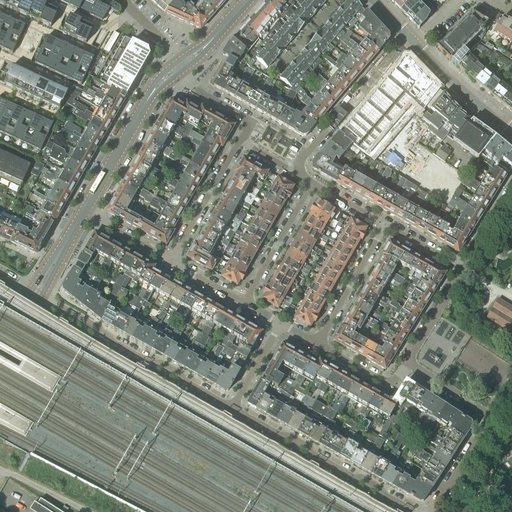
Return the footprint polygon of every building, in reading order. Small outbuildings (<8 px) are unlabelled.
[(0,0),(0,83),(58,110),(59,111),(65,99),(67,99),(70,92),(68,92),(73,82),(81,86),(94,58),(98,50),(97,50),(94,48),(91,46),(100,31),(94,28),(56,11),(49,7),(33,0),(0,0)] [(69,6),(77,10),(81,0),(57,0),(57,1),(59,2),(59,1),(69,6)] [(81,0),(77,10),(79,11),(79,10),(90,16),(102,22),(110,10),(96,3),(94,8),(83,2),(83,0),(81,0)] [(161,0),(156,6),(165,13),(174,3),(170,0),(161,0)] [(165,13),(176,19),(185,8),(180,4),(181,2),(183,3),(185,0),(176,0),(174,3),(165,13)] [(203,0),(204,1),(202,4),(213,15),(222,6),(215,0),(203,0)] [(276,0),(269,0),(265,5),(277,15),(281,18),(283,15),(285,13),(288,9),(276,0)] [(276,0),(288,9),(289,8),(291,5),(292,3),(294,1),(294,0),(276,0)] [(299,0),(294,0),(294,1),(301,7),(298,10),(310,21),(315,14),(299,0)] [(299,0),(315,14),(321,7),(313,0),(307,0),(307,1),(305,0),(299,0)] [(360,18),(365,12),(361,8),(354,0),(348,0),(345,4),(356,14),(358,16),(360,18)] [(400,0),(395,5),(400,10),(410,0),(400,0)] [(410,0),(400,10),(406,16),(422,0),(410,0)] [(422,0),(406,16),(411,22),(429,5),(426,3),(423,0),(422,0)] [(108,9),(114,12),(118,15),(120,13),(120,8),(112,3),(108,9)] [(188,5),(187,7),(206,24),(213,15),(202,4),(196,11),(188,5)] [(353,17),(356,14),(345,4),(339,11),(354,24),(360,18),(358,16),(355,19),(353,17)] [(274,27),(275,27),(277,23),(278,22),(274,18),(277,15),(265,5),(258,13),(274,27)] [(429,5),(411,22),(418,29),(426,22),(429,15),(434,11),(429,5)] [(187,7),(185,8),(176,19),(200,30),(206,24),(187,7)] [(290,9),(289,8),(288,9),(285,13),(287,14),(292,18),(303,28),(310,21),(298,10),(295,14),(290,10),(290,9)] [(339,11),(333,18),(344,28),(347,24),(350,27),(347,30),(348,31),(354,24),(339,11)] [(365,12),(360,18),(354,24),(348,31),(349,32),(353,27),(366,38),(377,26),(366,13),(365,12)] [(251,21),(263,32),(267,27),(272,31),(274,27),(258,13),(251,21)] [(285,13),(283,15),(289,20),(286,24),(297,35),(303,28),(292,18),(287,14),(285,13)] [(450,61),(462,50),(485,27),(488,30),(491,26),(474,15),(472,14),(466,20),(468,22),(463,27),(461,25),(455,31),(456,33),(451,39),(449,37),(443,43),(445,44),(439,50),(437,48),(450,61)] [(494,32),(501,37),(511,22),(503,17),(494,32)] [(327,25),(342,39),(342,38),(345,35),(341,32),(344,28),(333,18),(327,25)] [(251,21),(244,29),(257,40),(260,36),(264,39),(260,43),(262,44),(265,39),(268,36),(263,32),(251,21)] [(501,37),(510,43),(511,39),(511,22),(501,37)] [(277,23),(275,27),(291,41),(297,35),(286,24),(283,28),(277,23)] [(321,31),(332,41),(335,38),(340,42),(340,41),(342,39),(327,25),(321,31)] [(367,43),(377,53),(388,41),(388,37),(377,26),(366,38),(369,41),(367,43)] [(275,27),(274,27),(272,31),(269,34),(285,48),(291,41),(275,27)] [(244,29),(230,45),(243,56),(257,40),(244,29)] [(327,48),(331,52),(333,49),(329,45),(332,41),(321,31),(315,38),(327,48)] [(342,38),(348,43),(354,48),(370,62),(377,53),(367,43),(365,42),(359,48),(348,39),(352,34),(349,32),(348,31),(345,35),(342,38)] [(111,51),(118,34),(113,32),(106,49),(111,51)] [(98,50),(107,34),(97,50),(98,50)] [(269,34),(268,36),(265,39),(267,41),(266,42),(280,55),(285,48),(269,34)] [(315,38),(310,45),(314,48),(321,55),(322,54),(324,56),(327,53),(328,53),(330,51),(330,52),(331,52),(327,48),(315,38)] [(342,39),(340,41),(351,51),(346,56),(350,59),(363,70),(370,62),(354,48),(348,43),(342,38),(342,39)] [(106,87),(111,89),(126,98),(126,97),(130,91),(150,56),(148,49),(146,48),(124,39),(119,48),(99,83),(106,87)] [(265,39),(262,44),(261,44),(265,48),(262,52),(273,62),(280,55),(266,42),(267,41),(265,39)] [(223,56),(229,60),(240,66),(244,68),(246,65),(249,61),(243,56),(230,45),(228,47),(223,56)] [(306,48),(303,52),(318,65),(321,62),(318,59),(321,55),(314,48),(310,45),(306,48)] [(480,47),(478,51),(484,55),(486,51),(480,47)] [(273,62),(262,52),(258,48),(257,50),(253,56),(256,59),(267,69),(273,62)] [(455,65),(457,68),(469,56),(468,55),(468,56),(462,50),(450,61),(455,65)] [(303,52),(297,60),(308,69),(309,69),(312,65),(313,65),(313,71),(318,65),(303,52)] [(352,119),(338,135),(352,146),(357,150),(359,151),(360,152),(366,156),(371,159),(383,146),(416,107),(422,112),(439,90),(427,78),(417,68),(406,56),(386,80),(352,119)] [(457,68),(465,75),(476,63),(469,56),(457,68)] [(339,72),(334,78),(347,89),(355,80),(331,61),(326,57),(324,60),(339,72)] [(333,57),(331,61),(355,80),(363,70),(350,59),(344,66),(333,57)] [(510,63),(502,58),(499,62),(507,67),(510,63)] [(249,61),(246,65),(250,68),(254,63),(251,59),(250,59),(249,61)] [(214,87),(224,93),(233,78),(229,76),(234,69),(237,71),(240,66),(229,60),(214,87)] [(297,60),(291,66),(304,77),(303,79),(305,81),(310,75),(306,72),(307,70),(309,69),(308,69),(297,60)] [(465,75),(474,83),(485,70),(476,63),(465,75)] [(305,81),(303,79),(304,77),(291,66),(285,72),(300,86),(305,81)] [(234,99),(245,105),(254,90),(246,86),(255,71),(252,69),(251,72),(234,99)] [(224,93),(234,99),(251,72),(247,70),(240,82),(233,78),(224,93)] [(474,83),(482,90),(493,77),(485,70),(474,83)] [(300,86),(285,72),(279,79),(291,89),(289,90),(295,92),(300,86)] [(496,73),(493,77),(482,90),(491,97),(501,84),(497,80),(500,77),(496,73)] [(319,81),(321,83),(339,98),(347,89),(334,78),(328,85),(321,79),(319,81)] [(245,105),(255,110),(270,85),(272,81),(268,79),(261,91),(262,91),(261,94),(255,91),(254,90),(245,105)] [(339,98),(321,83),(313,92),(318,96),(331,108),(339,98)] [(491,97),(500,104),(510,91),(501,84),(491,97)] [(255,110),(266,116),(274,102),(267,98),(273,87),(270,85),(255,110)] [(104,103),(100,110),(114,118),(120,108),(91,91),(84,88),(82,92),(82,94),(94,100),(94,97),(104,103)] [(93,88),(91,91),(120,108),(126,98),(111,89),(107,97),(93,88)] [(74,89),(71,94),(76,97),(78,98),(81,92),(74,89)] [(440,91),(439,90),(422,112),(423,112),(423,113),(426,115),(422,120),(420,118),(418,121),(429,128),(429,127),(431,128),(451,103),(443,95),(443,94),(440,91)] [(274,102),(266,116),(277,123),(293,93),(289,91),(290,91),(284,101),(277,97),(274,102)] [(500,104),(508,111),(511,105),(511,92),(510,91),(500,104)] [(277,123),(287,128),(295,114),(288,110),(296,95),(294,93),(293,93),(277,123)] [(76,97),(71,94),(67,104),(70,106),(72,101),(73,102),(76,97)] [(301,98),(302,99),(323,117),(331,108),(318,96),(312,103),(303,95),(301,98)] [(308,108),(302,114),(315,126),(323,117),(302,99),(300,102),(308,108)] [(74,108),(73,110),(75,111),(108,128),(114,118),(100,110),(96,117),(86,112),(88,110),(73,102),(72,101),(70,106),(74,108)] [(189,119),(186,122),(190,124),(198,110),(186,104),(184,107),(173,101),(170,102),(165,110),(180,119),(182,115),(189,119)] [(0,116),(0,133),(3,135),(15,108),(6,103),(0,116)] [(451,103),(431,128),(437,132),(445,137),(450,130),(447,128),(459,112),(451,103)] [(3,135),(12,139),(24,112),(15,108),(3,135)] [(200,111),(198,110),(190,124),(193,126),(193,127),(196,129),(197,126),(199,122),(206,110),(202,108),(200,111)] [(165,110),(158,122),(182,135),(184,131),(180,129),(176,126),(180,119),(165,110)] [(234,126),(206,110),(199,122),(203,124),(209,128),(211,124),(213,125),(229,134),(234,126)] [(295,114),(287,128),(302,137),(306,137),(315,126),(302,114),(297,110),(295,114)] [(86,123),(87,121),(92,124),(88,131),(102,139),(108,128),(75,111),(72,116),(86,123)] [(12,139),(21,143),(34,116),(24,112),(12,139)] [(447,128),(450,130),(457,135),(453,141),(478,160),(483,152),(484,153),(496,138),(472,121),(466,126),(465,125),(469,119),(461,113),(459,112),(447,128)] [(21,143),(30,148),(43,120),(34,116),(21,143)] [(43,120),(30,148),(40,152),(53,125),(43,120)] [(426,131),(427,130),(427,131),(428,128),(418,121),(404,140),(415,147),(426,131)] [(158,122),(152,133),(167,141),(172,133),(182,139),(177,146),(181,149),(185,141),(187,138),(182,135),(158,122)] [(190,124),(186,122),(183,128),(181,127),(180,129),(184,131),(182,135),(187,138),(190,133),(190,132),(193,127),(193,126),(190,124)] [(67,123),(63,130),(72,135),(97,149),(102,139),(88,131),(84,138),(79,135),(80,134),(81,133),(81,132),(81,131),(80,131),(80,130),(79,130),(67,123)] [(213,125),(207,135),(223,145),(229,134),(213,125)] [(76,144),(77,142),(80,144),(76,151),(91,159),(97,149),(72,135),(63,130),(62,130),(58,137),(72,145),(76,144)] [(190,133),(187,138),(216,154),(220,147),(222,148),(223,145),(207,135),(203,142),(195,138),(196,136),(190,132),(190,133)] [(152,133),(147,142),(175,159),(177,155),(181,149),(177,146),(175,151),(169,148),(168,150),(164,147),(167,141),(152,133)] [(354,153),(356,150),(338,136),(330,145),(344,156),(349,149),(354,153)] [(199,149),(195,156),(210,165),(216,154),(187,138),(185,141),(199,149)] [(496,138),(484,153),(488,157),(484,162),(487,165),(504,145),(496,138)] [(147,142),(141,153),(156,161),(160,154),(174,162),(175,159),(147,142)] [(51,152),(85,170),(91,159),(76,151),(76,152),(71,149),(67,156),(66,155),(66,154),(65,151),(54,145),(51,152)] [(330,145),(320,157),(331,167),(333,164),(335,159),(338,162),(344,156),(330,145)] [(504,145),(487,165),(490,168),(495,163),(498,165),(502,160),(504,162),(511,152),(504,145)] [(436,156),(444,162),(451,153),(442,147),(436,156)] [(502,160),(498,165),(502,169),(509,174),(511,169),(511,151),(511,152),(504,162),(502,160)] [(0,153),(0,179),(0,180),(10,157),(0,152),(0,153)] [(48,157),(62,165),(64,163),(65,164),(64,166),(67,167),(64,172),(79,180),(85,170),(51,152),(48,157)] [(141,153),(135,163),(163,180),(165,176),(152,168),(156,161),(141,153)] [(177,155),(175,159),(204,175),(210,165),(195,156),(191,163),(177,155)] [(0,180),(10,184),(20,161),(10,157),(0,180)] [(313,171),(336,184),(344,170),(333,164),(331,167),(320,157),(312,166),(313,171)] [(204,175),(175,159),(174,162),(187,169),(183,177),(198,185),(204,175)] [(243,159),(239,167),(259,178),(259,179),(263,181),(268,173),(243,159)] [(20,161),(10,184),(20,189),(30,166),(20,161)] [(28,173),(33,175),(38,164),(34,161),(28,173)] [(470,161),(460,174),(465,177),(474,164),(470,161)] [(135,163),(129,174),(144,182),(148,175),(162,183),(163,180),(135,163)] [(38,164),(33,175),(37,178),(38,176),(40,173),(43,166),(38,164)] [(336,184),(347,190),(360,166),(361,165),(357,164),(352,174),(344,169),(344,170),(336,184)] [(347,190),(358,196),(366,182),(358,177),(364,168),(364,167),(361,166),(361,165),(360,166),(347,190)] [(472,171),(485,179),(499,188),(506,176),(496,167),(489,176),(484,172),(485,170),(476,165),(472,171)] [(237,174),(235,178),(249,186),(253,179),(258,182),(259,179),(259,178),(239,167),(235,173),(237,174)] [(368,202),(378,208),(386,193),(379,189),(384,181),(385,182),(387,179),(389,179),(391,175),(390,174),(391,172),(387,168),(384,173),(384,174),(381,179),(368,202)] [(48,173),(46,176),(73,191),(79,180),(64,172),(60,180),(48,173)] [(129,174),(123,184),(146,197),(147,197),(148,194),(140,189),(144,182),(129,174)] [(56,186),(52,192),(67,201),(73,191),(46,176),(45,176),(43,179),(56,186)] [(165,176),(163,180),(192,196),(198,185),(183,177),(179,184),(165,176)] [(366,182),(358,196),(368,202),(381,179),(377,177),(375,181),(369,177),(366,182)] [(229,188),(253,202),(256,198),(257,195),(259,192),(256,190),(252,196),(250,195),(249,196),(245,194),(249,186),(235,178),(229,188)] [(285,194),(291,197),(292,194),(291,193),(294,187),(277,178),(275,183),(272,182),(271,185),(276,188),(275,189),(280,192),(281,190),(285,193),(285,194)] [(471,180),(469,183),(493,198),(499,188),(485,179),(480,186),(471,180)] [(192,196),(163,180),(162,183),(175,190),(171,197),(186,206),(192,196)] [(476,192),(472,200),(486,209),(493,198),(469,183),(464,180),(461,185),(470,191),(471,189),(476,192)] [(378,208),(388,214),(406,183),(403,181),(402,183),(400,181),(395,190),(393,189),(389,195),(386,193),(378,208)] [(388,214),(399,220),(407,205),(400,201),(405,192),(408,193),(410,190),(414,193),(416,189),(406,183),(388,214)] [(123,184),(117,195),(132,203),(136,196),(145,200),(146,197),(123,184)] [(268,195),(284,204),(287,199),(289,200),(291,197),(285,194),(285,193),(281,190),(280,192),(275,189),(276,188),(271,185),(269,189),(271,190),(268,195)] [(250,207),(253,202),(229,188),(223,198),(238,207),(241,200),(246,203),(245,204),(250,207)] [(33,196),(36,198),(61,212),(67,201),(52,192),(51,194),(47,191),(44,198),(35,193),(33,196)] [(409,226),(426,196),(426,195),(421,192),(417,199),(416,198),(411,207),(407,205),(399,220),(409,226)] [(0,193),(0,198),(7,202),(9,198),(0,193)] [(257,195),(256,198),(267,204),(266,206),(270,208),(271,207),(276,209),(276,210),(280,212),(284,204),(268,195),(266,194),(263,199),(257,195)] [(117,195),(111,205),(131,216),(133,213),(128,210),(132,203),(117,195)] [(409,226),(419,231),(428,217),(421,213),(426,204),(429,198),(426,196),(409,226)] [(153,199),(152,200),(180,216),(186,206),(171,197),(167,205),(154,197),(153,199)] [(451,200),(451,201),(480,219),(486,209),(472,200),(468,206),(453,197),(451,201),(451,200)] [(44,207),(40,214),(55,222),(61,212),(36,198),(34,201),(44,207)] [(233,214),(238,207),(223,198),(217,209),(241,223),(242,221),(247,213),(244,212),(242,215),(239,214),(238,217),(233,214)] [(261,207),(259,212),(275,221),(280,212),(276,210),(276,209),(271,207),(270,208),(266,206),(267,204),(256,198),(253,202),(259,205),(259,206),(261,207)] [(164,211),(160,218),(175,227),(180,216),(152,200),(150,204),(149,205),(148,206),(158,212),(160,209),(164,211)] [(313,206),(311,209),(317,213),(317,214),(322,216),(322,215),(327,217),(326,218),(331,221),(333,217),(331,216),(334,211),(318,201),(315,207),(313,206)] [(446,209),(449,211),(451,213),(453,210),(455,207),(459,210),(458,211),(463,213),(459,220),(460,220),(459,221),(473,230),(480,219),(451,201),(446,208),(446,209)] [(109,214),(136,229),(141,221),(135,218),(137,214),(133,212),(133,213),(131,216),(111,205),(108,210),(109,213),(109,214)] [(23,217),(29,221),(50,232),(55,222),(40,214),(38,213),(35,217),(34,217),(30,215),(33,210),(28,207),(23,217)] [(419,231),(430,237),(445,209),(443,208),(435,221),(428,217),(419,231)] [(239,227),(241,223),(217,209),(211,219),(226,228),(230,221),(236,225),(238,227),(239,227)] [(311,213),(308,218),(324,228),(327,223),(329,224),(331,221),(326,218),(327,217),(322,215),(322,216),(317,214),(317,213),(311,209),(310,212),(311,213)] [(430,237),(440,243),(449,229),(441,225),(449,211),(446,209),(445,209),(430,237)] [(254,215),(252,219),(257,221),(256,222),(261,225),(262,223),(267,226),(266,227),(270,229),(275,221),(259,212),(256,217),(254,215)] [(0,238),(2,239),(9,223),(11,218),(2,214),(0,216),(0,238)] [(18,227),(20,224),(21,221),(12,217),(11,218),(9,223),(2,239),(11,244),(18,227)] [(150,220),(149,221),(151,222),(149,226),(170,238),(174,232),(172,231),(175,227),(160,218),(156,225),(153,224),(154,222),(150,220)] [(308,218),(304,227),(308,229),(308,230),(312,232),(313,231),(317,233),(317,234),(322,237),(324,233),(322,232),(324,228),(308,218)] [(452,223),(449,229),(453,231),(453,232),(467,240),(473,230),(459,221),(460,220),(459,220),(456,218),(453,222),(457,224),(456,226),(452,223)] [(221,235),(226,228),(211,219),(205,230),(229,244),(231,241),(226,238),(221,235)] [(252,223),(249,228),(265,237),(270,229),(266,227),(267,226),(262,223),(261,225),(256,222),(257,221),(252,219),(250,222),(252,223)] [(345,224),(343,228),(349,231),(348,231),(352,234),(353,232),(358,234),(357,235),(363,239),(365,235),(364,234),(367,229),(350,220),(348,225),(345,224)] [(50,232),(29,221),(26,227),(33,230),(31,235),(27,234),(21,248),(36,256),(50,232)] [(141,221),(136,229),(166,246),(170,238),(149,226),(151,222),(149,221),(147,225),(141,221)] [(11,244),(21,248),(27,234),(28,232),(18,227),(11,244)] [(304,227),(299,235),(315,244),(318,239),(326,244),(328,240),(322,237),(317,234),(317,233),(313,231),(312,232),(308,230),(308,229),(304,227)] [(246,233),(244,231),(242,235),(248,238),(247,240),(251,242),(252,240),(257,243),(257,244),(260,246),(265,237),(249,228),(246,233)] [(344,232),(341,237),(357,246),(360,241),(362,242),(363,239),(357,235),(358,234),(353,232),(352,234),(348,231),(349,231),(343,228),(342,230),(344,232)] [(449,229),(440,243),(458,253),(467,240),(453,232),(453,231),(449,229)] [(229,245),(229,244),(205,230),(199,241),(214,249),(218,242),(227,247),(228,245),(229,245)] [(226,237),(226,238),(231,241),(235,233),(231,232),(230,231),(227,237),(226,237)] [(242,240),(240,244),(256,254),(260,246),(257,244),(257,243),(252,240),(251,242),(247,240),(248,238),(242,235),(236,231),(235,234),(234,235),(242,240)] [(94,235),(78,263),(90,270),(98,255),(106,240),(97,234),(94,235)] [(299,235),(294,243),(300,246),(304,249),(305,248),(309,250),(309,251),(313,253),(319,256),(321,253),(313,248),(315,244),(299,235)] [(336,240),(334,244),(340,247),(340,248),(344,250),(345,249),(349,251),(349,252),(352,254),(357,246),(341,237),(338,241),(336,240)] [(105,268),(117,246),(106,240),(98,255),(105,259),(101,266),(105,268)] [(218,252),(214,249),(199,241),(196,245),(195,244),(191,251),(212,262),(214,259),(218,252)] [(383,257),(381,261),(393,268),(395,263),(398,264),(405,251),(389,242),(381,256),(383,257)] [(294,243),(290,251),(306,260),(309,255),(311,256),(313,253),(309,251),(309,250),(305,248),(304,249),(300,246),(294,243)] [(235,248),(233,251),(238,254),(237,256),(242,258),(243,257),(248,259),(247,260),(251,262),(256,254),(240,244),(237,249),(235,248)] [(334,248),(332,253),(348,262),(352,254),(349,252),(349,251),(345,249),(344,250),(340,248),(340,247),(334,244),(332,247),(334,248)] [(119,267),(127,251),(117,246),(105,268),(101,276),(103,277),(112,263),(119,267)] [(233,256),(230,261),(246,270),(251,262),(247,260),(248,259),(243,257),(242,258),(237,256),(238,254),(233,251),(231,250),(230,249),(228,253),(233,256)] [(120,287),(138,257),(127,251),(119,267),(126,271),(122,278),(120,277),(117,282),(112,279),(110,281),(120,287)] [(217,265),(212,262),(191,251),(187,258),(213,273),(216,268),(217,265)] [(290,251),(285,259),(291,262),(290,263),(295,266),(296,264),(300,266),(300,268),(309,273),(311,269),(303,265),(306,260),(290,251)] [(417,258),(405,251),(398,264),(410,271),(417,258)] [(327,257),(325,260),(331,264),(335,267),(336,265),(340,267),(340,268),(343,270),(348,262),(332,253),(329,258),(327,257)] [(137,284),(138,282),(148,263),(138,257),(120,287),(120,288),(124,290),(126,286),(130,279),(133,281),(132,282),(137,284)] [(419,281),(429,264),(417,258),(410,271),(407,275),(411,277),(414,273),(417,275),(414,279),(419,281)] [(285,259),(280,267),(297,276),(299,272),(307,276),(309,273),(300,268),(300,266),(296,264),(295,266),(290,263),(291,262),(285,259)] [(325,265),(322,269),(339,278),(343,270),(340,268),(340,267),(336,265),(335,267),(331,264),(325,260),(323,263),(325,265)] [(226,264),(224,268),(229,271),(228,273),(233,275),(234,273),(238,276),(238,277),(243,279),(245,276),(244,275),(246,270),(230,261),(228,265),(226,264)] [(381,261),(374,272),(400,287),(401,285),(403,282),(404,281),(404,280),(393,274),(395,269),(393,268),(381,261)] [(64,292),(72,299),(80,287),(81,285),(77,283),(83,272),(87,274),(90,270),(78,263),(63,289),(64,292)] [(138,299),(141,300),(142,301),(157,273),(152,271),(154,267),(148,263),(138,282),(145,286),(138,299)] [(420,283),(434,292),(446,274),(429,264),(419,281),(420,282),(422,278),(426,280),(423,284),(421,282),(420,283)] [(280,267),(276,275),(281,279),(286,282),(286,280),(291,283),(290,284),(294,286),(296,282),(294,281),(297,276),(280,267)] [(229,271),(224,268),(222,271),(224,272),(221,277),(225,279),(225,280),(231,283),(237,286),(240,281),(242,282),(243,279),(238,277),(238,276),(234,273),(233,275),(228,273),(229,271)] [(317,273),(315,276),(322,280),(322,281),(326,283),(327,281),(331,284),(330,285),(334,287),(339,278),(322,269),(320,274),(317,273)] [(374,272),(368,282),(383,290),(388,283),(392,285),(391,287),(398,291),(400,287),(374,272)] [(142,301),(145,302),(152,290),(159,294),(167,279),(157,273),(142,301)] [(72,299),(82,307),(99,276),(96,274),(88,289),(81,285),(80,287),(72,299)] [(82,307),(91,314),(100,299),(102,296),(94,292),(97,288),(99,284),(103,278),(99,275),(99,276),(82,307)] [(276,275),(271,283),(287,293),(290,288),(292,289),(294,286),(290,284),(291,283),(286,280),(286,282),(281,279),(276,275)] [(316,281),(313,285),(329,295),(334,287),(330,285),(331,284),(327,281),(326,283),(322,281),(322,280),(315,276),(313,280),(316,281)] [(159,310),(161,312),(162,312),(163,309),(177,285),(167,279),(159,294),(166,298),(164,302),(159,310)] [(401,285),(428,302),(434,292),(420,283),(415,280),(411,286),(404,281),(403,282),(401,285)] [(111,303),(120,288),(120,287),(110,281),(110,282),(115,284),(107,298),(110,299),(107,303),(100,299),(91,314),(100,321),(109,307),(111,303)] [(368,282),(363,292),(388,307),(389,306),(390,304),(388,302),(388,301),(383,298),(382,299),(379,297),(383,290),(368,282)] [(0,299),(2,300),(2,301),(13,293),(14,292),(10,290),(6,287),(5,286),(4,286),(0,283),(0,299)] [(266,288),(265,291),(271,294),(270,295),(275,298),(276,296),(280,298),(279,299),(290,306),(293,301),(290,300),(285,297),(287,293),(271,283),(268,289),(266,288)] [(177,310),(180,306),(188,291),(177,285),(163,309),(167,311),(170,306),(177,310)] [(308,289),(306,293),(313,296),(312,297),(316,299),(317,298),(322,300),(321,301),(325,303),(329,295),(313,285),(310,291),(308,289)] [(407,303),(422,312),(428,302),(401,285),(400,287),(398,291),(398,292),(401,294),(402,292),(406,294),(407,293),(411,296),(407,303)] [(120,288),(111,303),(109,307),(110,308),(111,305),(114,307),(124,300),(128,293),(124,290),(120,288)] [(173,318),(183,324),(198,296),(188,291),(180,306),(187,310),(185,314),(177,310),(173,318)] [(271,294),(265,291),(263,294),(264,295),(262,300),(278,310),(281,304),(283,306),(288,309),(290,306),(279,299),(280,298),(276,296),(275,298),(270,295),(271,294)] [(363,292),(357,303),(371,311),(375,304),(386,310),(388,307),(363,292)] [(306,297),(304,302),(320,311),(325,303),(321,301),(322,300),(317,298),(316,299),(312,297),(313,296),(306,293),(304,296),(306,297)] [(183,324),(186,326),(187,326),(192,319),(191,318),(193,313),(201,318),(210,303),(198,296),(183,324)] [(111,328),(122,334),(141,300),(138,299),(135,297),(129,306),(132,308),(131,310),(124,306),(120,313),(111,328)] [(122,334),(132,339),(140,325),(143,320),(136,316),(141,307),(148,311),(151,306),(145,302),(142,301),(141,300),(122,334)] [(487,318),(495,323),(508,332),(511,326),(511,308),(498,300),(487,318)] [(299,306),(297,309),(302,312),(301,313),(305,315),(306,313),(311,316),(310,317),(317,320),(319,317),(317,316),(320,311),(304,302),(301,307),(299,306)] [(389,306),(415,322),(422,312),(407,303),(403,310),(398,307),(399,306),(392,302),(390,304),(389,306)] [(201,334),(204,335),(220,309),(210,303),(201,318),(208,322),(201,334)] [(357,303),(351,313),(376,328),(376,327),(378,324),(378,323),(378,324),(372,321),(367,318),(371,311),(357,303)] [(394,324),(409,332),(415,322),(389,306),(388,307),(386,310),(386,311),(390,313),(391,312),(399,316),(394,324)] [(101,322),(111,328),(120,313),(110,308),(109,307),(100,321),(101,322)] [(220,309),(204,335),(207,338),(212,330),(214,325),(222,330),(231,315),(220,309)] [(302,312),(297,309),(295,313),(297,314),(294,319),(310,328),(313,323),(315,324),(317,320),(310,317),(311,316),(306,313),(305,315),(301,313),(302,312)] [(142,345),(154,352),(162,337),(154,333),(157,328),(160,323),(161,324),(166,314),(162,312),(161,312),(156,321),(142,345)] [(58,319),(49,313),(49,314),(48,314),(46,317),(43,324),(41,327),(40,328),(40,329),(39,330),(57,338),(80,352),(88,357),(126,379),(135,385),(165,401),(214,430),(223,434),(260,455),(281,468),(310,484),(311,484),(312,485),(326,493),(342,502),(359,511),(394,511),(387,508),(386,508),(386,507),(377,502),(377,503),(376,502),(368,497),(367,497),(366,497),(367,496),(358,491),(358,492),(357,491),(348,486),(347,486),(347,485),(339,480),(339,481),(337,480),(338,480),(329,475),(328,475),(328,474),(319,469),(319,470),(318,469),(310,464),(308,464),(309,463),(300,458),(300,459),(299,458),(290,453),(289,453),(289,452),(281,447),(281,448),(279,447),(280,447),(271,442),(270,441),(261,436),(261,437),(260,436),(252,431),(250,430),(251,430),(242,425),(242,426),(241,425),(232,420),(231,420),(223,415),(222,414),(212,408),(211,408),(204,403),(203,404),(202,403),(194,398),(193,397),(184,392),(184,393),(183,392),(175,387),(174,387),(173,386),(165,381),(165,382),(164,381),(155,376),(154,375),(146,370),(146,371),(144,370),(136,365),(135,364),(126,359),(125,359),(125,358),(117,353),(117,354),(115,353),(116,353),(107,348),(106,348),(106,347),(98,342),(97,343),(96,342),(97,342),(88,337),(87,336),(80,331),(79,331),(78,331),(77,331),(77,330),(69,325),(69,326),(68,325),(59,320),(58,319)] [(351,313),(345,324),(356,331),(364,335),(368,328),(374,331),(375,330),(376,328),(351,313)] [(222,345),(225,347),(241,321),(231,315),(222,330),(229,333),(226,338),(222,345)] [(132,339),(142,345),(156,321),(153,319),(150,324),(143,320),(140,325),(132,339)] [(225,348),(234,353),(238,349),(232,345),(232,344),(235,337),(243,341),(251,327),(241,321),(225,347),(225,348)] [(378,323),(378,324),(376,327),(382,330),(402,343),(409,332),(394,324),(390,331),(386,328),(387,327),(379,322),(378,323)] [(163,357),(174,364),(183,349),(186,343),(179,339),(186,326),(183,324),(177,333),(163,357)] [(333,341),(349,350),(356,337),(353,336),(356,331),(345,324),(342,328),(341,327),(333,341)] [(238,349),(234,353),(235,353),(246,360),(262,333),(251,327),(243,341),(246,343),(242,349),(239,347),(238,349)] [(382,344),(384,346),(396,353),(402,343),(382,330),(376,327),(376,328),(375,330),(386,337),(382,344)] [(154,352),(163,357),(177,333),(174,331),(171,336),(168,341),(162,337),(154,352)] [(174,364),(184,369),(204,335),(201,334),(199,333),(193,342),(190,347),(192,348),(189,353),(183,349),(174,364)] [(184,369),(195,375),(203,361),(206,355),(201,353),(209,339),(207,338),(204,335),(184,369)] [(349,350),(359,356),(367,343),(356,337),(349,350)] [(359,356),(370,362),(377,349),(367,343),(359,356)] [(282,344),(268,369),(276,374),(282,364),(290,349),(282,344)] [(377,349),(370,362),(385,371),(396,353),(384,346),(381,351),(377,349)] [(220,357),(222,359),(224,355),(231,359),(231,360),(235,353),(234,353),(225,348),(224,349),(220,357)] [(292,370),(301,355),(290,349),(282,364),(292,370)] [(224,372),(215,387),(225,392),(228,391),(239,373),(246,360),(235,353),(231,360),(224,372)] [(195,375),(205,381),(220,357),(216,355),(213,360),(210,365),(203,361),(195,375)] [(297,386),(311,361),(301,355),(292,370),(300,374),(294,384),(297,386)] [(205,381),(215,387),(224,372),(217,368),(220,363),(222,359),(220,357),(205,381)] [(304,397),(305,396),(307,393),(299,389),(305,377),(313,382),(314,381),(324,363),(320,361),(318,365),(311,361),(297,386),(294,391),(304,397)] [(324,363),(314,381),(320,385),(318,390),(316,389),(311,399),(315,401),(319,395),(333,369),(324,363)] [(283,378),(276,374),(268,369),(263,378),(272,382),(270,384),(278,389),(280,391),(290,397),(294,391),(297,386),(294,384),(287,380),(284,381),(282,380),(283,378)] [(328,386),(335,390),(344,375),(333,369),(319,395),(322,397),(328,386)] [(332,411),(333,412),(337,414),(355,381),(344,375),(335,390),(343,394),(339,402),(337,401),(332,411)] [(248,405),(255,410),(268,388),(275,392),(279,394),(280,391),(278,389),(270,384),(272,382),(263,378),(248,405)] [(355,381),(337,414),(340,415),(350,398),(357,402),(365,387),(355,381)] [(403,405),(414,388),(406,382),(394,402),(393,403),(397,405),(396,405),(401,408),(403,405)] [(359,415),(362,416),(375,393),(365,387),(357,402),(364,406),(359,415)] [(261,413),(266,416),(275,401),(265,396),(267,392),(270,394),(272,390),(268,388),(255,410),(257,410),(257,412),(260,413),(261,413)] [(414,388),(403,405),(408,409),(410,406),(411,406),(408,411),(412,413),(413,411),(415,409),(424,394),(414,388)] [(266,416),(276,422),(290,397),(280,391),(279,394),(286,398),(282,405),(275,401),(266,416)] [(362,416),(361,419),(364,420),(365,418),(370,410),(378,414),(387,399),(375,393),(362,416)] [(416,422),(419,424),(434,401),(424,394),(415,409),(422,413),(416,422)] [(287,428),(297,433),(315,402),(310,399),(305,396),(304,397),(301,404),(301,405),(307,409),(303,417),(295,413),(287,428)] [(276,422),(287,428),(295,413),(288,409),(293,399),(290,397),(276,422)] [(387,399),(378,414),(388,419),(384,426),(382,430),(383,430),(379,437),(383,439),(389,428),(391,425),(395,418),(391,416),(395,408),(396,405),(397,405),(393,403),(394,402),(391,400),(390,401),(387,399)] [(434,401),(419,424),(413,434),(414,434),(418,437),(426,425),(431,428),(435,422),(444,407),(434,401)] [(297,433),(308,439),(316,425),(309,420),(314,412),(321,416),(326,407),(315,402),(297,433)] [(319,446),(336,415),(337,414),(333,412),(325,408),(326,408),(326,407),(321,416),(328,420),(323,429),(316,425),(308,439),(319,446)] [(446,428),(448,425),(455,414),(454,413),(453,412),(450,410),(449,410),(444,407),(435,422),(446,428)] [(451,427),(449,430),(463,440),(471,428),(470,424),(455,414),(448,425),(451,427)] [(319,446),(329,451),(337,437),(330,432),(339,417),(336,415),(319,446)] [(329,451),(339,457),(354,430),(357,425),(347,419),(344,424),(351,429),(344,441),(337,437),(329,451)] [(359,426),(368,431),(371,426),(362,421),(359,426)] [(339,457),(350,463),(358,448),(351,444),(357,432),(354,430),(339,457)] [(449,430),(443,440),(457,450),(463,440),(449,430)] [(438,448),(436,451),(450,460),(457,450),(443,440),(439,438),(435,436),(429,432),(424,439),(438,448)] [(394,448),(398,450),(405,438),(395,433),(390,441),(396,444),(394,448)] [(370,443),(373,445),(376,441),(376,440),(368,436),(365,441),(370,443)] [(360,469),(370,475),(379,460),(372,456),(377,447),(379,448),(381,444),(376,441),(373,445),(360,469)] [(350,463),(360,469),(373,445),(370,443),(365,452),(358,448),(350,463)] [(415,447),(413,450),(418,454),(443,471),(450,460),(436,451),(431,458),(423,452),(423,451),(421,449),(420,450),(415,447)] [(381,481),(397,452),(398,450),(394,448),(390,455),(391,456),(386,464),(379,460),(370,475),(381,481)] [(418,454),(413,450),(410,455),(420,462),(422,460),(427,464),(423,471),(437,480),(443,471),(418,454)] [(381,481),(391,487),(400,472),(393,468),(398,459),(400,454),(397,452),(381,481)] [(416,481),(431,490),(431,489),(433,489),(435,486),(435,484),(437,480),(423,471),(416,481)] [(402,493),(409,481),(410,478),(400,472),(391,487),(396,489),(396,491),(399,492),(401,492),(402,493)] [(409,481),(402,493),(404,494),(405,496),(408,497),(410,497),(420,503),(423,502),(431,490),(416,481),(414,484),(409,481)] [(59,511),(40,500),(37,505),(34,503),(29,511),(30,511),(59,511)]
